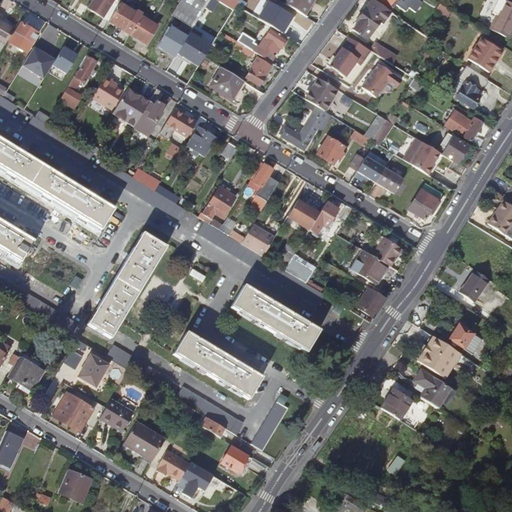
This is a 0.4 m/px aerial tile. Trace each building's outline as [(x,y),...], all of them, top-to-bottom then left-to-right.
[(113,0),(92,0),(87,9),(102,18),(113,0)] [(209,0),(180,0),(171,16),(192,29),(209,0)] [(238,0),(215,0),(233,11),(239,0),(238,0)] [(286,0),(284,4),(292,9),(305,18),(316,0),(286,0)] [(389,13),(371,0),(355,22),(357,24),(352,30),(366,40),(378,24),(380,25),(389,13)] [(415,13),(422,3),(417,0),(375,0),(391,11),(395,5),(406,12),(409,8),(415,13)] [(489,31),(508,40),(511,32),(511,5),(501,0),(497,0),(491,13),(497,16),(489,31)] [(120,3),(108,23),(123,33),(136,13),(120,3)] [(281,14),(286,17),(291,10),(284,5),(282,8),(284,9),(281,14)] [(447,18),(451,12),(439,5),(435,10),(447,18)] [(292,9),(291,10),(286,17),(279,26),(295,36),(307,19),(305,18),(292,9)] [(137,11),(136,13),(123,33),(129,37),(130,36),(141,16),(143,14),(137,11)] [(0,14),(0,41),(5,44),(14,30),(0,20),(3,16),(0,14)] [(141,16),(130,36),(146,45),(157,26),(141,16)] [(262,21),(273,28),(276,24),(264,17),(262,21)] [(11,42),(27,53),(39,33),(23,23),(11,42)] [(176,55),(187,38),(171,28),(159,47),(175,57),(176,55)] [(187,38),(176,55),(198,68),(211,46),(200,39),(202,35),(192,29),(187,38)] [(270,30),(260,47),(254,43),(255,41),(242,33),(236,42),(237,42),(255,53),(272,63),(275,58),(274,57),(276,53),(278,54),(287,40),(270,30)] [(236,42),(220,32),(218,36),(235,45),(237,42),(236,42)] [(468,59),(489,73),(502,52),(481,38),(468,59)] [(368,51),(348,39),(329,68),(345,78),(355,63),(358,65),(368,51)] [(255,53),(237,42),(235,45),(234,48),(252,59),(255,53)] [(394,63),(398,54),(376,44),(372,52),(394,63)] [(54,64),(69,73),(79,54),(65,45),(54,64)] [(87,83),(92,74),(96,69),(99,62),(90,57),(78,77),(77,76),(70,87),(77,92),(83,81),(87,83)] [(273,68),(257,57),(245,78),(261,87),(273,68)] [(378,65),(362,89),(376,99),(387,83),(396,88),(401,81),(378,65)] [(466,67),(449,93),(455,98),(471,108),(480,94),(474,90),(477,85),(481,88),(485,88),(488,84),(487,80),(466,67)] [(245,84),(220,68),(208,87),(234,103),(245,84)] [(106,76),(92,99),(111,111),(123,91),(116,87),(117,85),(112,82),(113,80),(106,76)] [(317,108),(325,113),(338,92),(319,80),(305,101),(317,108)] [(70,87),(63,99),(76,107),(84,96),(77,92),(70,87)] [(25,89),(16,102),(24,107),(32,94),(25,89)] [(144,111),(149,103),(127,90),(112,115),(133,128),(144,111)] [(15,98),(6,93),(2,98),(11,103),(15,98)] [(11,115),(16,106),(15,105),(11,103),(2,98),(0,96),(0,111),(9,117),(11,115)] [(145,119),(156,126),(163,115),(161,113),(164,108),(156,103),(154,106),(149,103),(144,111),(148,114),(145,119)] [(325,113),(317,108),(302,130),(295,126),(291,132),(284,128),(279,136),(279,137),(302,151),(317,126),(325,113)] [(187,138),(193,129),(196,123),(175,110),(159,136),(168,141),(174,130),(187,138)] [(148,114),(144,111),(133,128),(149,138),(156,126),(145,119),(148,114)] [(446,126),(479,148),(484,140),(476,135),(482,126),(473,120),(472,122),(455,111),(446,126)] [(38,112),(35,118),(46,125),(50,119),(38,112)] [(330,116),(325,113),(317,126),(322,129),(330,116)] [(26,128),(87,165),(93,154),(89,151),(46,125),(35,118),(33,117),(26,128)] [(206,120),(200,117),(196,123),(193,129),(196,131),(187,146),(203,156),(214,139),(200,130),(206,120)] [(372,142),(386,122),(380,118),(366,138),(372,142)] [(276,134),(279,136),(284,128),(291,132),(295,126),(285,120),(276,134)] [(386,122),(372,142),(375,143),(379,146),(392,125),(386,122)] [(119,127),(112,123),(107,130),(115,135),(119,127)] [(369,141),(358,135),(355,141),(365,147),(369,141)] [(334,166),(345,149),(328,138),(317,156),(334,166)] [(462,175),(466,169),(458,163),(468,147),(454,138),(443,155),(454,161),(450,168),(462,175)] [(0,168),(101,230),(113,210),(97,200),(94,198),(73,185),(61,177),(59,176),(57,175),(25,155),(23,154),(2,141),(0,140),(0,168)] [(228,143),(220,155),(228,160),(235,148),(228,143)] [(174,160),(180,149),(171,144),(165,155),(174,160)] [(92,145),(89,151),(93,154),(101,159),(104,153),(92,145)] [(438,153),(426,146),(413,167),(427,175),(431,168),(430,167),(432,163),(438,153)] [(357,173),(364,162),(356,157),(350,168),(357,173)] [(366,158),(364,162),(357,173),(395,195),(404,181),(366,158)] [(96,171),(181,223),(187,212),(177,206),(154,192),(132,179),(103,160),(96,171)] [(261,163),(247,186),(255,191),(251,198),(254,199),(250,206),(261,212),(279,184),(269,178),(274,171),(261,163)] [(132,179),(154,192),(159,185),(160,182),(138,169),(132,179)] [(180,199),(159,185),(154,192),(177,206),(180,199)] [(202,215),(202,216),(211,221),(212,219),(214,216),(222,221),(236,198),(219,188),(202,215)] [(423,221),(437,201),(421,191),(408,211),(423,221)] [(310,233),(310,232),(315,235),(321,225),(327,229),(338,210),(327,203),(319,215),(297,202),(287,219),(310,233)] [(511,208),(503,202),(487,226),(503,237),(511,223),(511,208)] [(352,211),(346,207),(338,220),(344,223),(352,211)] [(202,216),(202,215),(200,214),(197,218),(204,223),(208,225),(211,221),(202,216)] [(222,226),(219,232),(228,238),(232,231),(236,223),(227,218),(222,226)] [(212,219),(208,225),(219,232),(222,226),(212,219)] [(0,251),(19,263),(32,242),(20,235),(16,232),(14,231),(0,222),(0,251)] [(318,307),(325,297),(324,296),(321,294),(306,285),(284,272),(263,259),(240,245),(228,238),(219,232),(208,225),(204,223),(198,233),(318,307)] [(245,239),(240,245),(263,259),(275,238),(253,225),(245,239)] [(245,239),(232,231),(228,238),(240,245),(245,239)] [(87,325),(110,340),(116,330),(120,324),(165,248),(142,234),(130,254),(128,256),(112,283),(102,300),(101,301),(99,304),(87,325)] [(398,241),(391,236),(387,242),(384,240),(371,258),(391,269),(402,252),(394,247),(398,241)] [(297,250),(287,244),(278,259),(288,265),(294,255),(297,250)] [(397,273),(391,269),(371,258),(362,252),(349,272),(376,288),(383,277),(391,282),(397,273)] [(288,265),(284,272),(306,285),(309,280),(314,272),(297,261),(299,258),(294,255),(288,265)] [(489,282),(474,271),(459,293),(474,303),(489,282)] [(82,280),(75,276),(69,286),(76,290),(79,285),(82,280)] [(0,277),(0,294),(71,338),(78,325),(0,277)] [(313,282),(309,280),(306,285),(321,294),(323,290),(312,284),(313,282)] [(262,298),(244,287),(231,308),(305,353),(318,332),(299,320),(262,298)] [(373,320),(386,300),(372,292),(366,302),(363,300),(357,310),(373,320)] [(334,308),(332,311),(340,316),(343,310),(335,305),(334,308)] [(456,325),(448,337),(462,347),(470,334),(456,325)] [(193,337),(186,333),(173,355),(248,399),(260,378),(242,367),(205,345),(193,337)] [(481,341),(470,334),(462,347),(472,354),(481,341)] [(434,338),(431,336),(425,346),(428,348),(425,353),(422,351),(416,361),(440,376),(449,362),(452,364),(459,354),(434,338)] [(0,368),(12,348),(3,342),(0,348),(0,368)] [(105,358),(129,372),(158,389),(167,394),(174,382),(113,346),(105,358)] [(84,359),(73,352),(65,366),(76,372),(84,359)] [(20,356),(8,376),(31,390),(43,370),(20,356)] [(107,368),(90,358),(78,380),(95,390),(107,368)] [(449,362),(440,376),(443,378),(452,364),(449,362)] [(419,395),(419,396),(435,406),(448,387),(420,369),(413,379),(425,387),(419,395)] [(379,405),(397,418),(409,398),(392,387),(379,405)] [(175,399),(236,436),(243,424),(182,388),(175,399)] [(278,398),(276,401),(284,406),(288,399),(280,394),(278,398)] [(93,412),(66,395),(52,417),(78,433),(84,424),(85,425),(93,412)] [(112,398),(107,406),(101,416),(125,430),(135,412),(112,398)] [(157,415),(162,418),(170,405),(165,402),(157,415)] [(262,453),(288,410),(284,407),(275,402),(250,445),(262,453)] [(191,411),(185,407),(180,416),(185,420),(191,411)] [(223,430),(205,419),(200,428),(209,434),(215,438),(217,439),(223,430)] [(136,424),(124,444),(152,461),(165,441),(136,424)] [(6,431),(0,444),(0,460),(11,465),(24,436),(14,433),(13,434),(6,431)] [(215,438),(209,434),(206,439),(211,443),(215,438)] [(249,454),(253,456),(256,452),(244,444),(241,449),(249,454)] [(469,454),(458,447),(453,454),(464,461),(469,454)] [(247,458),(239,453),(231,448),(220,467),(235,476),(240,468),(247,458)] [(180,482),(187,470),(189,466),(167,452),(157,468),(158,469),(157,472),(165,477),(167,474),(180,482)] [(251,460),(247,458),(240,468),(244,471),(251,460)] [(190,500),(196,489),(204,494),(214,477),(191,463),(189,466),(187,470),(191,472),(189,476),(192,477),(181,495),(190,500)] [(68,469),(58,492),(82,503),(92,480),(68,469)] [(360,511),(365,506),(339,490),(332,501),(334,502),(328,511),(341,511),(346,504),(357,511),(360,511)] [(34,499),(47,505),(51,498),(38,492),(34,499)] [(3,497),(0,501),(0,502),(8,507),(11,502),(3,497)]
